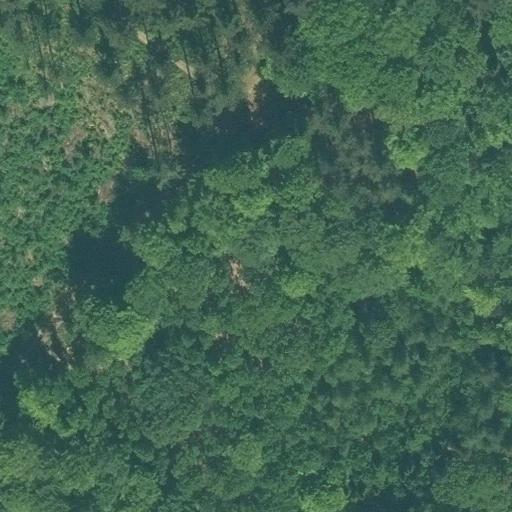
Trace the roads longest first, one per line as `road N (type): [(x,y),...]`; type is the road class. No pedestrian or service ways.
road 1 (track): [(0,374),(231,104)]
road 2 (track): [(231,104),(511,310)]
road 3 (track): [(231,104),(76,0)]
road 4 (track): [(345,0),(231,104)]
